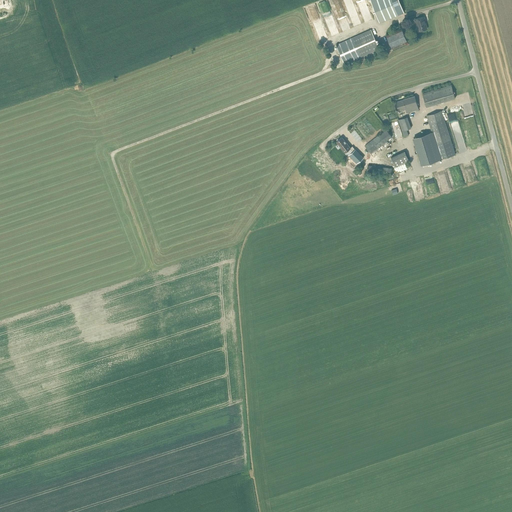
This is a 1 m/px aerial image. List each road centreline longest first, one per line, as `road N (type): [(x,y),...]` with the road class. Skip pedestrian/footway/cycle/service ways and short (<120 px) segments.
road 1 (unclassified): [(511,206),(458,0)]
road 2 (unknown): [(496,145),(417,172),(406,141),(421,111),(413,87)]
